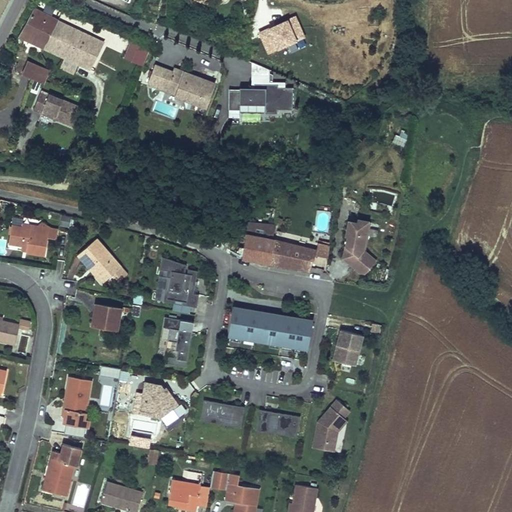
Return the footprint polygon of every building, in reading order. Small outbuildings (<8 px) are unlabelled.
[(46,44),(58,18),(36,9),(22,36),(47,47),(46,44)] [(105,39),(94,35),(58,18),(46,44),(47,47),(82,63),(92,68),(105,39)] [(128,61),(135,41),(128,38),(121,58),(128,61)] [(140,65),(146,47),(135,41),(128,61),(140,65)] [(34,75),(39,61),(31,58),(18,61),(9,79),(29,88),(38,92),(43,78),(34,75)] [(43,78),(46,79),(50,68),(50,65),(39,61),(34,75),(43,78)] [(155,87),(161,69),(151,65),(145,84),(155,87)] [(212,82),(171,68),(170,71),(167,80),(176,83),(172,93),(172,95),(204,106),(212,82)] [(167,80),(170,71),(161,69),(155,87),(163,90),(167,80)] [(268,84),(269,76),(254,75),(253,84),(268,84)] [(176,83),(167,80),(163,90),(172,93),(176,83)] [(291,111),(295,86),(277,88),(277,85),(268,84),(253,84),(253,88),(253,91),(239,90),(229,90),(228,108),(238,109),(238,104),(238,100),(263,101),(263,105),(263,113),(275,114),(276,110),(291,111)] [(77,122),(84,103),(46,88),(38,106),(57,114),(61,112),(63,116),(77,122)] [(407,135),(395,132),(392,143),(404,146),(407,135)] [(361,250),(364,236),(366,236),(369,222),(357,220),(357,224),(348,222),(345,236),(347,236),(344,254),(348,258),(349,264),(358,272),(364,273),(374,261),(363,252),(361,250)] [(241,257),(269,262),(273,243),(274,240),(271,239),(275,227),(248,222),(241,257)] [(35,239),(37,229),(24,226),(23,232),(31,234),(30,238),(35,239)] [(13,230),(10,245),(27,249),(26,255),(45,260),(49,242),(58,244),(60,235),(37,229),(35,239),(30,238),(31,234),(23,232),(13,230)] [(121,271),(96,242),(77,258),(89,273),(94,269),(106,284),(121,271)] [(311,255),(311,250),(273,243),(269,262),(308,270),(311,255)] [(329,245),(313,243),(311,250),(311,255),(327,257),(329,245)] [(189,287),(191,276),(196,277),(198,266),(188,264),(187,269),(185,268),(187,260),(161,255),(159,268),(166,269),(165,276),(170,276),(167,288),(165,287),(162,300),(174,302),(175,299),(181,300),(181,304),(195,306),(199,289),(194,288),(189,287)] [(94,269),(89,273),(102,287),(106,284),(94,269)] [(306,349),(312,320),(232,305),(226,334),(306,349)] [(95,308),(92,328),(117,332),(121,312),(95,308)] [(167,356),(165,363),(184,366),(189,339),(186,338),(187,332),(190,332),(192,321),(164,316),(162,326),(169,328),(167,340),(175,341),(174,349),(177,349),(175,357),(167,356)] [(0,320),(0,341),(16,345),(20,327),(30,329),(31,321),(22,319),(20,325),(2,321),(0,320)] [(379,334),(381,325),(372,323),(370,332),(379,334)] [(338,345),(334,361),(353,366),(361,335),(339,330),(335,345),(338,345)] [(30,355),(33,337),(19,334),(16,352),(30,355)] [(100,406),(112,408),(120,369),(101,365),(98,383),(104,384),(100,406)] [(120,370),(119,380),(127,381),(128,371),(120,370)] [(68,376),(59,416),(81,420),(90,381),(68,376)] [(167,404),(165,400),(170,397),(163,386),(161,388),(158,383),(143,380),(141,392),(135,391),(131,410),(158,415),(167,404)] [(239,423),(241,413),(237,412),(239,406),(229,404),(229,408),(223,407),(223,403),(201,399),(197,420),(204,421),(205,414),(217,416),(216,423),(231,426),(232,422),(239,423)] [(335,432),(344,421),(341,418),(347,411),(334,400),(315,422),(317,424),(316,427),(314,426),(310,448),(322,450),(323,443),(332,445),(335,432)] [(294,438),(297,417),(275,412),(274,417),(269,415),(269,411),(260,410),(259,416),(255,415),(253,425),(261,427),(260,431),(275,434),(276,427),(288,430),(287,436),(294,438)] [(216,423),(217,416),(205,414),(204,421),(216,423)] [(287,436),(288,430),(276,427),(275,434),(287,436)] [(66,494),(74,464),(77,465),(81,448),(64,443),(61,453),(51,450),(41,487),(66,494)] [(330,452),(332,445),(323,443),(322,450),(330,452)] [(156,453),(148,452),(146,465),(153,467),(156,453)] [(207,484),(226,488),(224,497),(237,500),(234,511),(251,511),(257,486),(237,482),(238,474),(209,469),(207,484)] [(198,482),(170,476),(165,501),(176,503),(176,505),(193,509),(194,500),(198,482)] [(106,477),(99,498),(135,510),(140,495),(137,494),(139,488),(106,477)] [(207,484),(198,482),(194,500),(203,502),(207,484)] [(312,511),(317,488),(296,484),(293,500),(290,511),(312,511)]
